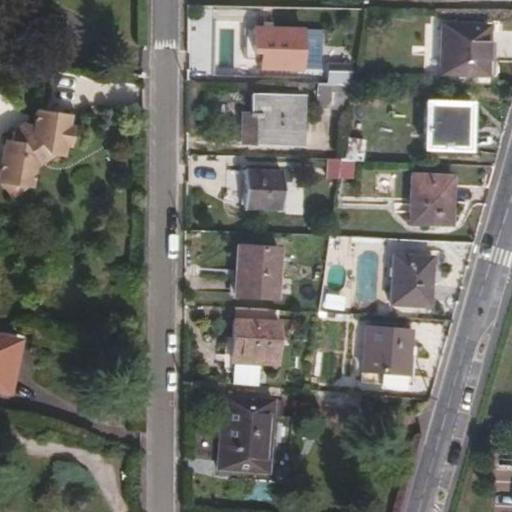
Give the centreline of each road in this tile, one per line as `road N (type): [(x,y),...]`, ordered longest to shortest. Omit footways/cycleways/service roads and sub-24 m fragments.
road 1 (residential): [(170,0),(161,511)]
road 2 (secondary): [(422,511),(511,202)]
